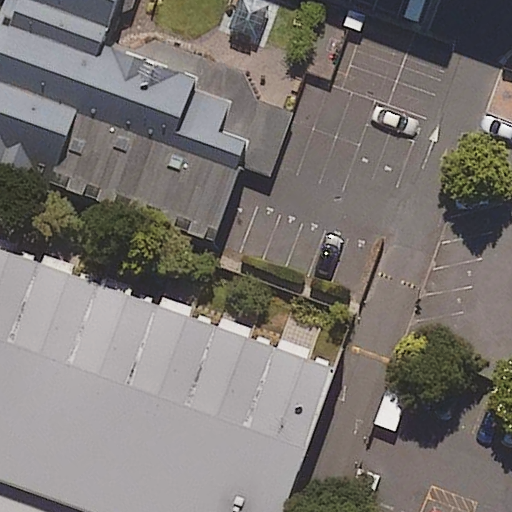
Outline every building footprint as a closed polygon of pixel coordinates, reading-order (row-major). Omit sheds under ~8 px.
[(423,0),(362,0),(361,4),(422,25),(430,2),(423,0)] [(273,103),(21,10),(0,66),(0,143),(227,227),(273,103)] [(347,17),(329,10),(306,76),(331,85),(351,29),(360,32),(366,16),(349,10),(347,17)] [(341,353),(0,227),(0,347),(302,459),(341,353)] [(0,469),(116,511),(282,511),(302,459),(0,347),(0,469)] [(56,511),(0,491),(0,511),(56,511)]
